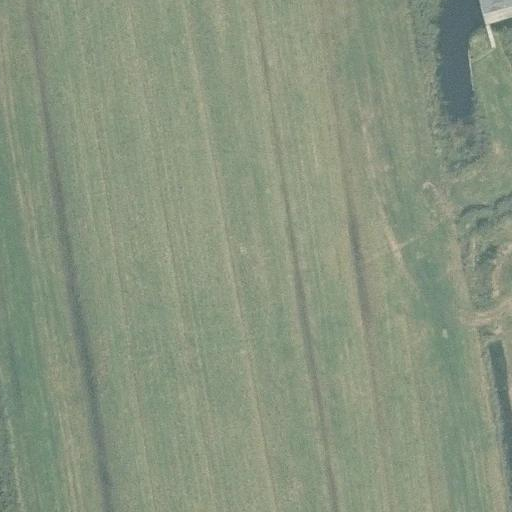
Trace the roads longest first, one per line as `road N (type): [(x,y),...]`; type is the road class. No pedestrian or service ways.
road 1 (track): [(511,188),(464,207),(433,195),(394,0)]
road 2 (track): [(0,296),(33,511)]
